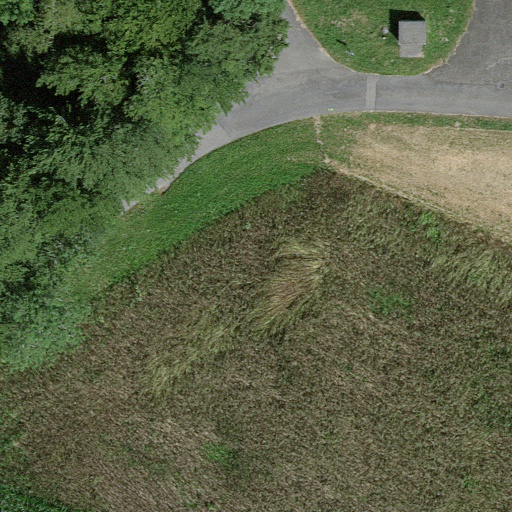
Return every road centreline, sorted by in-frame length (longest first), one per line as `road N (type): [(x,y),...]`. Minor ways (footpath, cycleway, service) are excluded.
road 1 (unclassified): [(274,102),(176,153),(0,284)]
road 2 (unclassified): [(511,102),(370,93),(274,102)]
